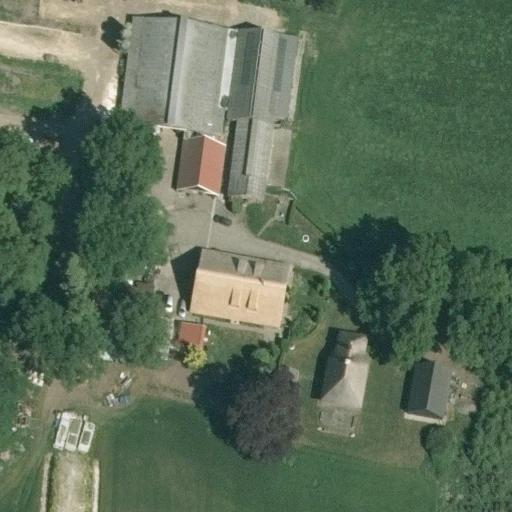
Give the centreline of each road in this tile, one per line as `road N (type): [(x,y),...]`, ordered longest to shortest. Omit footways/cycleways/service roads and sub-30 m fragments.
road 1 (track): [(511,350),(422,336),(297,257),(229,243),(164,252)]
road 2 (track): [(0,240),(164,252)]
